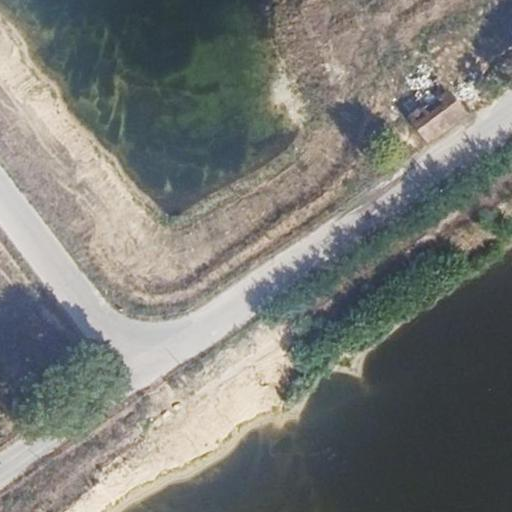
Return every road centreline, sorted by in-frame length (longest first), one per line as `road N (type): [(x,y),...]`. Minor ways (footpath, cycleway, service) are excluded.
road 1 (unclassified): [(0,467),(511,99)]
road 2 (track): [(142,369),(0,187)]
